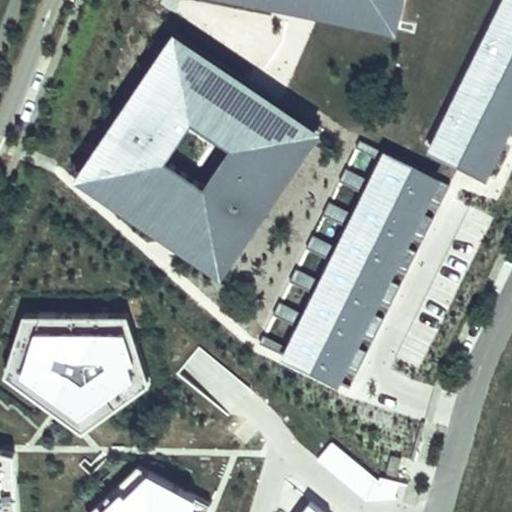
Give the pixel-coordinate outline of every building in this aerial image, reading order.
[(165,0),(158,21),(191,33),(198,11),(196,10),(199,0),(165,0)] [(315,0),(315,2),(353,9),(354,1),(372,4),(370,14),(407,22),(411,0),(315,0)] [(413,0),(409,17),(434,24),(440,0),(413,0)] [(511,125),(511,0),(501,0),(428,147),(487,176),(511,125)] [(93,164),(84,178),(122,203),(127,195),(143,205),(138,211),(167,230),(172,223),(190,234),(184,243),(224,269),(230,259),(223,254),(233,240),(239,244),(249,229),(242,224),(253,207),(260,212),(277,186),(270,182),(279,168),(287,173),(295,160),(290,156),(299,143),(307,147),(317,131),(276,105),(271,113),(256,103),(261,95),(231,76),(226,83),(208,72),(214,63),(175,38),(167,52),(174,56),(165,69),(157,64),(149,78),(157,83),(147,99),(139,93),(121,122),(127,126),(119,140),(111,138),(103,149),(110,154),(100,168),(93,164)] [(303,92),(312,67),(283,56),(274,80),(303,92)] [(439,179),(390,155),(288,359),(337,383),(439,179)] [(130,314),(24,313),(3,373),(85,433),(151,384),(130,314)] [(176,373),(227,415),(250,387),(199,346),(176,373)] [(368,402),(386,371),(371,362),(352,393),(368,402)] [(379,479),(333,442),(319,459),(368,499),(403,496),(406,483),(379,479)] [(0,446),(0,511),(22,511),(18,451),(0,446)] [(141,464),(92,511),(211,511),(213,502),(141,464)] [(305,511),(324,511),(313,503),(305,511)]
